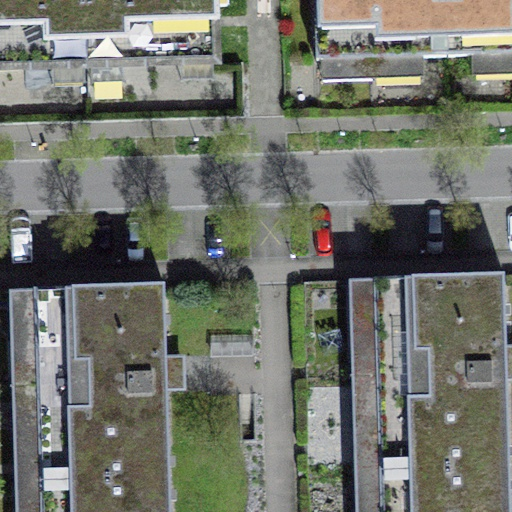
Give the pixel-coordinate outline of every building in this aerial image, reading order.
[(0,0),(0,70),(87,67),(85,0),(0,0)] [(85,0),(87,67),(219,63),(217,7),(227,7),(227,0),(85,0)] [(373,59),(383,59),(381,0),(314,0),(316,61),(323,61),(323,80),(373,78),(373,59)] [(511,0),(381,0),(383,59),(511,55),(511,0)] [(374,280),(380,472),(510,468),(504,276),(374,280)] [(34,289),(40,482),(170,478),(164,285),(34,289)] [(511,511),(510,468),(380,472),(381,511),(511,511)] [(170,511),(170,478),(40,482),(40,511),(170,511)]
